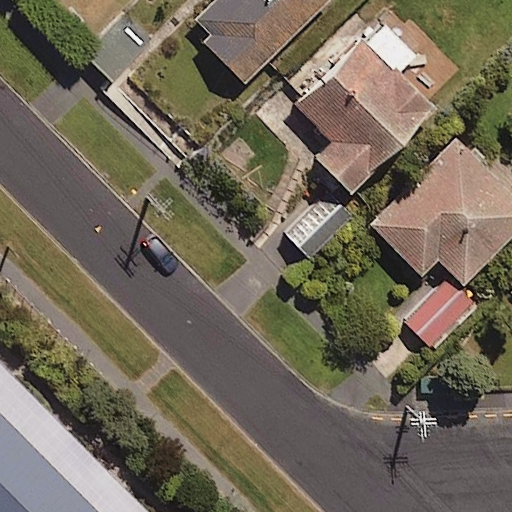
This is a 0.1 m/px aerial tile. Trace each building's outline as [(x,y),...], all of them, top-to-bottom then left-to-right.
[(203,0),(185,18),(197,30),(192,35),(236,78),(313,0),(203,0)] [(150,40),(121,12),(80,55),(109,83),(150,40)] [(417,42),(386,12),(355,43),(348,36),(287,97),(327,138),(306,158),(338,190),(364,165),(361,162),(423,101),(391,68),(417,42)] [(511,200),(505,194),(511,187),(511,172),(495,154),(481,168),(451,136),(363,218),(411,269),(429,252),(453,277),(511,221),(511,200)] [(511,274),(500,286),(511,298),(511,274)] [(469,302),(443,275),(399,317),(424,344),(469,302)] [(0,511),(152,511),(0,358),(0,511)]
